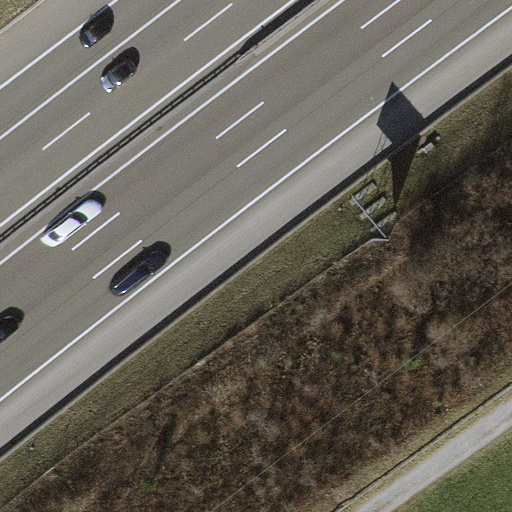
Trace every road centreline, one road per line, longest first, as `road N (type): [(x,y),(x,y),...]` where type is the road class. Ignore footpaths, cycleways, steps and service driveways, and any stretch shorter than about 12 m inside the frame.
road 1 (motorway): [(0,334),(434,0)]
road 2 (motorway): [(223,0),(0,194)]
road 3 (motorway): [(189,0),(0,122)]
road 4 (track): [(511,412),(377,511)]
